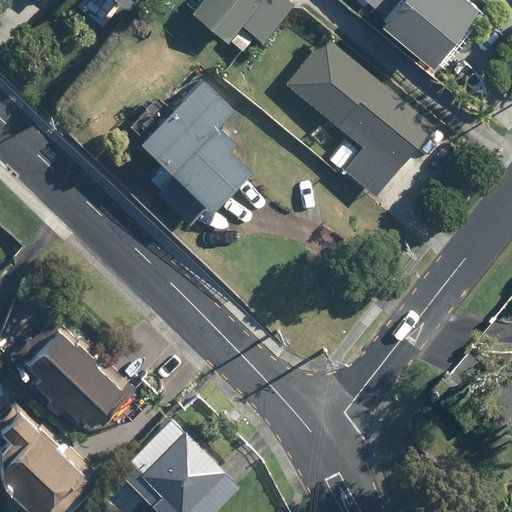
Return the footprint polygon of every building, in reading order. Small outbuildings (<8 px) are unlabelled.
[(117,0),(128,9),(135,0),(117,0)] [(199,0),(193,8),(228,38),(243,21),(265,40),(299,1),(297,0),(199,0)] [(369,0),(439,59),(484,5),(477,0),(369,0)] [(436,123),(327,35),(289,83),(347,130),(328,154),(378,194),(436,123)] [(241,101),(207,69),(146,133),(165,152),(145,173),(201,226),(259,165),(236,144),(243,137),(224,119),(241,101)] [(69,400),(92,422),(131,383),(56,308),(10,354),(63,407),(69,400)] [(0,415),(0,460),(1,474),(36,511),(38,511),(88,466),(22,395),(0,415)] [(125,472),(164,511),(211,511),(243,482),(190,426),(188,428),(175,414),(129,458),(134,463),(125,472)]
